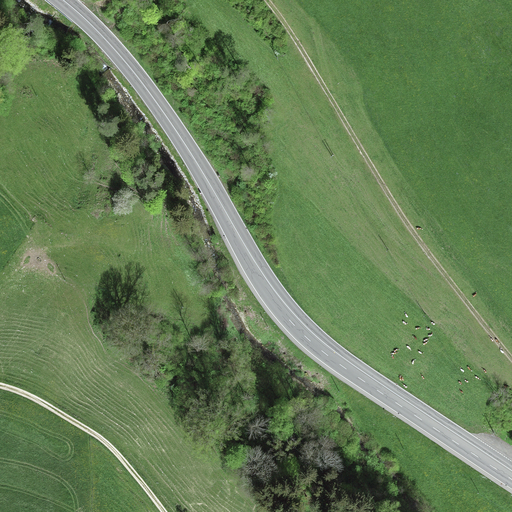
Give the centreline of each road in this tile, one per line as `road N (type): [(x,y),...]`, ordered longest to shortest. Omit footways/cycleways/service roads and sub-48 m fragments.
road 1 (primary): [(62,0),(162,108),(261,275),(301,325),(511,476)]
road 2 (track): [(268,0),(400,213),(511,358)]
road 3 (track): [(169,511),(96,434),(0,385)]
